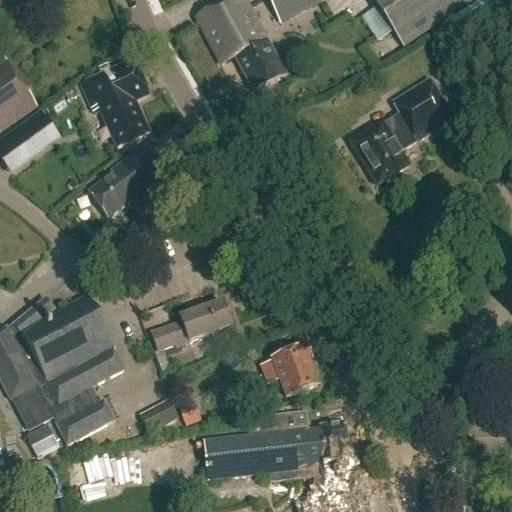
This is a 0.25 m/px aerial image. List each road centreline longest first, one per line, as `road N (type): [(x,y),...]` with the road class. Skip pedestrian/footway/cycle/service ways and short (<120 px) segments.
road 1 (tertiary): [(399,470),(369,404),(228,172)]
road 2 (residential): [(228,172),(105,254),(73,247),(0,190)]
road 3 (tertiary): [(228,172),(135,0)]
